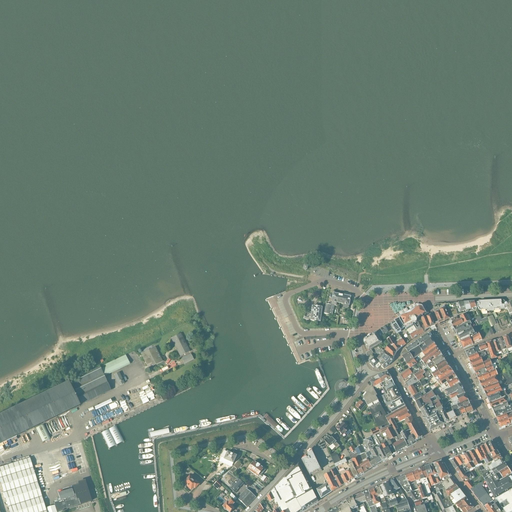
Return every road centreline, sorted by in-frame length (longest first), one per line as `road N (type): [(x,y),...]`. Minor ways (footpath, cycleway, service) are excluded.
road 1 (residential): [(345,333),(298,333),(286,293),(313,281),(354,292),(367,305)]
road 2 (residential): [(321,509),(437,450)]
road 3 (unclassified): [(284,471),(367,372)]
